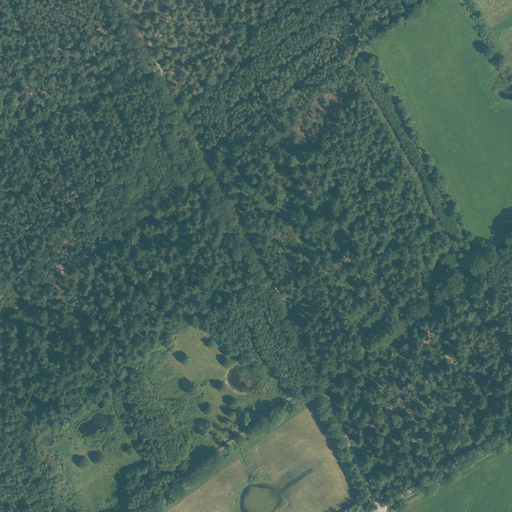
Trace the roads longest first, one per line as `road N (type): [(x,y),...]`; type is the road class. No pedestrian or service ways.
road 1 (unknown): [(209,165),(0,315)]
road 2 (track): [(511,236),(317,379)]
road 3 (track): [(140,511),(317,379)]
road 4 (track): [(511,431),(379,510)]
road 5 (track): [(317,379),(379,510)]
road 6 (unknown): [(262,262),(317,379)]
road 7 (track): [(116,0),(178,109)]
